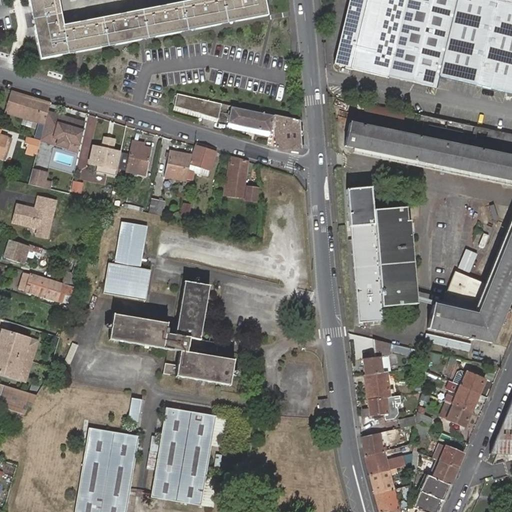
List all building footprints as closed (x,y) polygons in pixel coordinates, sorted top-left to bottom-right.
[(25,0),(37,61),(264,18),(260,0),(204,0),(59,27),(54,0),(25,0)] [(349,0),(334,65),(337,66),(339,59),(350,62),(365,0),(349,0)] [(511,5),(492,0),(365,0),(350,62),(339,59),(337,66),(436,92),(440,79),(511,95),(511,5)] [(28,99),(27,96),(11,91),(5,112),(45,124),(48,113),(51,103),(33,97),(32,100),(28,99)] [(174,107),(218,119),(222,107),(177,95),(174,107)] [(407,113),(366,104),(364,116),(404,124),(407,113)] [(280,150),(301,149),(299,124),(297,124),(297,122),(272,116),(272,117),(232,108),(228,124),(269,133),(273,120),(275,120),(276,141),(272,141),(272,148),(280,150)] [(40,141),(65,149),(67,142),(50,136),(56,115),(48,113),(45,124),(40,141)] [(50,136),(67,142),(65,149),(78,153),(85,124),(70,119),(69,121),(66,120),(66,118),(56,115),(50,136)] [(429,329),(491,344),(511,292),(511,157),(350,124),(344,147),(511,182),(511,229),(488,288),(456,275),(441,308),(432,306),(429,329)] [(473,135),(488,138),(489,130),(475,127),(473,135)] [(511,146),(511,134),(489,130),(488,138),(487,141),(511,146)] [(0,158),(5,160),(11,140),(0,136),(0,158)] [(27,139),(25,143),(28,145),(25,153),(36,156),(39,143),(27,139)] [(125,168),(124,171),(145,176),(151,149),(142,148),(143,144),(131,141),(128,155),(125,168)] [(120,153),(93,147),(89,164),(97,166),(117,170),(117,169),(117,167),(120,153)] [(195,147),(192,156),(190,165),(202,168),(211,171),(216,154),(195,147)] [(178,192),(183,193),(188,172),(190,165),(192,156),(170,152),(165,177),(183,182),(182,186),(179,185),(178,192)] [(128,155),(120,153),(117,167),(125,168),(128,155)] [(249,163),(233,158),(229,183),(226,183),(225,192),(219,191),(218,211),(226,212),(226,198),(225,198),(225,196),(226,194),(243,198),(249,163)] [(190,165),(188,172),(200,175),(202,168),(190,165)] [(97,166),(95,173),(112,177),(117,170),(97,166)] [(46,173),(32,169),(28,184),(42,187),(44,181),(46,173)] [(83,184),(74,183),(73,193),(81,194),(83,184)] [(90,196),(91,186),(83,184),(81,194),(90,196)] [(349,225),(358,324),(382,322),(381,309),(415,306),(409,222),(406,222),(404,208),(373,210),(371,188),(346,190),(348,225),(349,225)] [(109,193),(96,191),(94,199),(107,201),(109,193)] [(34,209),(34,208),(15,204),(11,223),(37,229),(35,236),(46,238),(55,200),(37,196),(35,205),(39,206),(38,210),(34,209)] [(150,198),(147,213),(155,215),(159,201),(150,198)] [(189,219),(192,204),(184,202),(180,217),(189,219)] [(139,270),(146,227),(120,223),(113,265),(107,264),(102,295),(144,302),(149,271),(139,270)] [(29,247),(9,240),(3,258),(24,264),(29,247)] [(32,245),(31,251),(43,254),(44,248),(32,245)] [(470,273),(478,254),(466,248),(458,267),(470,273)] [(61,284),(62,284),(72,287),(75,275),(64,272),(61,284)] [(70,297),(73,287),(72,287),(62,284),(61,286),(23,273),(18,289),(58,302),(60,294),(70,297)] [(195,353),(195,349),(197,340),(199,340),(208,286),(183,282),(174,334),(166,333),(167,329),(165,328),(166,323),(112,314),(108,339),(178,351),(176,364),(163,362),(161,373),(228,385),(232,360),(195,353)] [(0,296),(0,300),(9,304),(12,296),(2,292),(0,296)] [(431,292),(428,301),(437,304),(441,296),(431,292)] [(0,352),(31,362),(35,349),(27,347),(29,339),(0,330),(0,352)] [(470,345),(425,335),(423,342),(468,352),(470,345)] [(37,342),(29,339),(27,347),(35,349),(37,342)] [(197,340),(195,349),(213,352),(214,343),(199,340),(197,340)] [(387,356),(390,344),(372,340),(375,358),(362,360),(364,376),(381,374),(380,357),(387,356)] [(0,373),(17,379),(19,372),(27,374),(31,362),(0,352),(0,373)] [(440,355),(428,353),(427,360),(438,363),(440,355)] [(389,373),(387,356),(380,357),(382,374),(386,373),(389,373)] [(461,387),(478,394),(485,379),(467,371),(461,387)] [(27,374),(19,372),(17,379),(25,381),(27,374)] [(460,372),(456,373),(452,383),(461,387),(466,374),(460,372)] [(381,374),(364,376),(368,401),(384,399),(389,398),(386,373),(382,374),(381,374)] [(470,413),(478,394),(461,387),(452,383),(449,390),(458,394),(455,400),(447,396),(445,402),(446,402),(453,405),(470,413)] [(0,407),(25,415),(29,406),(35,396),(3,386),(0,393),(0,407)] [(128,421),(137,423),(141,399),(132,398),(128,421)] [(384,399),(368,401),(369,417),(387,415),(384,399)] [(318,410),(329,409),(328,400),(317,402),(318,410)] [(453,405),(446,402),(440,417),(446,419),(453,405)] [(464,427),(470,413),(453,405),(446,419),(464,427)] [(228,418),(166,408),(151,497),(213,507),(218,479),(205,477),(210,445),(224,447),(228,418)] [(416,422),(429,428),(432,419),(417,413),(417,417),(416,422)] [(416,422),(417,417),(400,421),(402,428),(415,425),(416,422)] [(416,434),(425,438),(428,429),(417,424),(416,434)] [(126,511),(138,437),(88,429),(74,511),(126,511)] [(396,430),(362,438),(363,443),(365,457),(383,452),(392,450),(389,435),(396,434),(396,430)] [(457,470),(463,455),(439,444),(433,459),(436,460),(439,462),(457,470)] [(383,452),(365,457),(370,477),(397,470),(406,467),(403,458),(386,462),(383,452)] [(429,477),(432,478),(439,462),(436,460),(429,477)] [(450,486),(457,470),(439,462),(432,478),(450,486)] [(395,490),(391,475),(398,473),(397,470),(370,477),(376,495),(393,490),(395,490)] [(420,492),(443,502),(450,486),(432,478),(429,477),(427,476),(420,492)] [(410,488),(410,486),(402,488),(404,501),(409,500),(410,488)] [(389,511),(398,510),(409,507),(409,500),(404,501),(400,503),(400,505),(398,506),(393,490),(376,495),(380,511),(389,511)] [(413,509),(420,511),(439,511),(443,502),(420,492),(413,509)]
